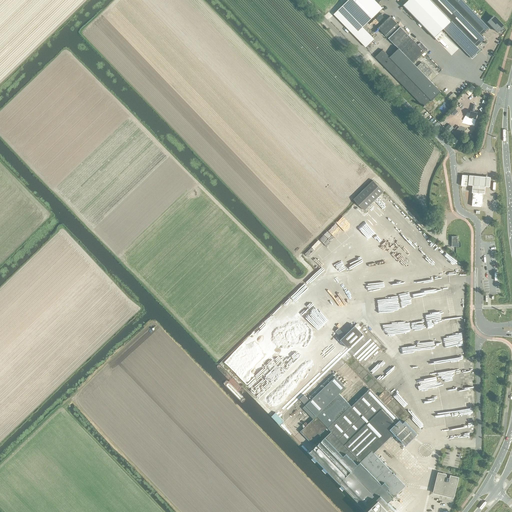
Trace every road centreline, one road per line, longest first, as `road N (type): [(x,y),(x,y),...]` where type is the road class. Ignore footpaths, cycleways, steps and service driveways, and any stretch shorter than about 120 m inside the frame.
road 1 (tertiary): [(481,326),(477,227),(457,205),(451,152),(304,0)]
road 2 (unknown): [(476,76),(447,65),(393,14),(377,24),(379,45),(364,62)]
road 3 (primary): [(511,71),(505,139),(511,211)]
